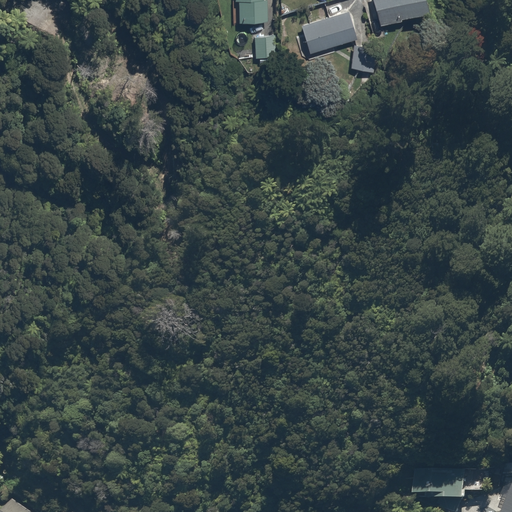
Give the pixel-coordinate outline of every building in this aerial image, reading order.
[(238,0),(239,21),(269,19),(268,0),(238,0)] [(326,16),(301,23),(309,51),(368,34),(357,0),(337,0),(323,4),(326,16)] [(422,0),(371,0),(378,24),(425,11),(422,0)] [(248,27),(225,30),(228,55),(251,52),(248,27)] [(272,34),(254,34),(254,58),(272,58),(272,34)] [(375,55),(352,50),(349,66),(372,71),(375,55)] [(414,468),(414,490),(434,491),(434,498),(467,498),(468,469),(414,468)] [(33,511),(13,497),(2,511),(33,511)]
